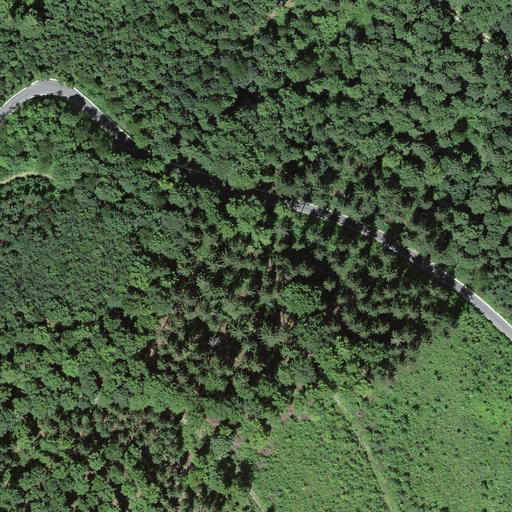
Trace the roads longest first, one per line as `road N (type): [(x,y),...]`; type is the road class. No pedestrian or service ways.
road 1 (unclassified): [(0,115),(35,88),(65,89),(172,167),(345,218),(430,264),(511,332)]
road 2 (track): [(0,181),(24,173),(59,185),(288,354),(351,410),(397,511)]
road 3 (track): [(0,421),(102,400),(150,405),(208,435),(264,511)]
